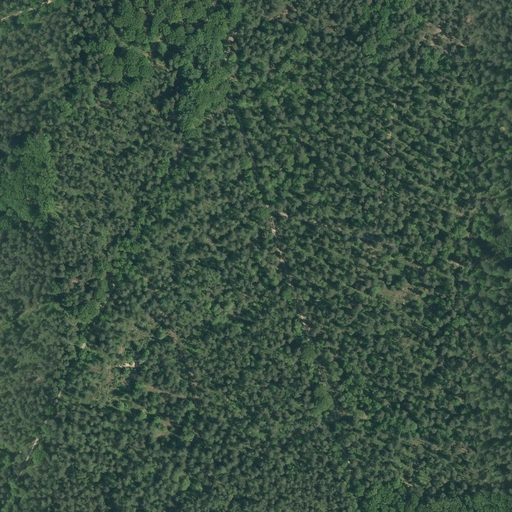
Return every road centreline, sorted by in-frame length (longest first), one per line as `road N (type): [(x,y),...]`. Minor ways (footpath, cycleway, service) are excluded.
road 1 (track): [(209,89),(0,511)]
road 2 (track): [(363,511),(268,209)]
road 3 (track): [(268,209),(511,278)]
road 4 (track): [(268,209),(223,64)]
